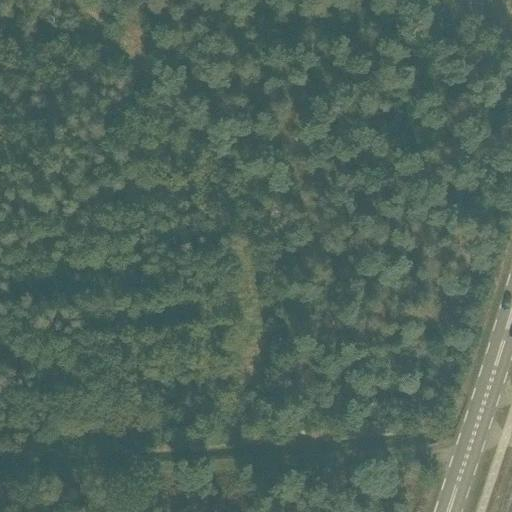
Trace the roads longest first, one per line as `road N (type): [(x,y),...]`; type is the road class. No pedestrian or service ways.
road 1 (track): [(0,474),(511,441)]
road 2 (primary): [(447,511),(511,313)]
